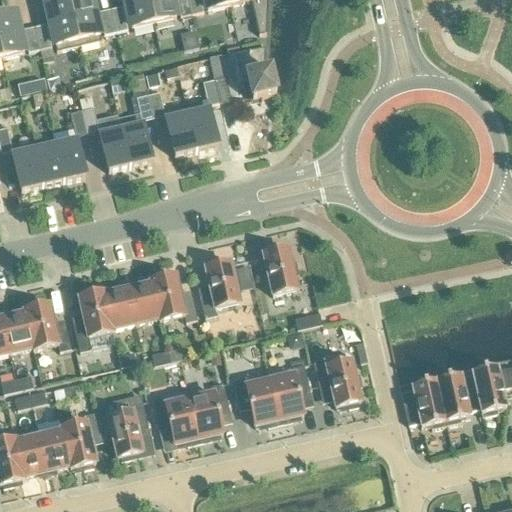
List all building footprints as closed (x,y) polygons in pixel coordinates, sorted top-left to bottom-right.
[(153,30),(146,0),(122,0),(130,35),(153,30)] [(146,0),(153,30),(175,24),(169,0),(146,0)] [(191,21),(186,0),(177,0),(174,1),(179,24),(191,21)] [(198,0),(186,0),(191,21),(203,19),(198,0)] [(202,0),(206,17),(229,12),(225,0),(202,0)] [(225,0),(229,12),(250,7),(258,41),(265,40),(267,0),(225,0)] [(79,1),(67,4),(78,53),(101,48),(90,1),(80,3),(79,1)] [(78,53),(67,4),(55,6),(55,9),(45,11),(56,58),(78,53)] [(122,13),(110,16),(115,39),(127,36),(122,13)] [(115,39),(110,16),(98,18),(104,42),(115,39)] [(3,18),(0,19),(0,60),(1,65),(23,59),(14,18),(4,21),(3,18)] [(34,33),(39,56),(40,56),(43,69),(54,66),(46,30),(34,33)] [(28,59),(39,56),(34,33),(22,36),(28,59)] [(235,60),(241,86),(247,85),(252,107),(275,102),(270,78),(263,80),(265,53),(235,60)] [(225,84),(220,62),(209,65),(214,87),(225,84)] [(61,95),(58,83),(46,86),(49,97),(61,95)] [(225,84),(214,87),(219,110),(230,108),(225,84)] [(46,97),(44,85),(34,88),(37,99),(46,97)] [(184,111),(187,122),(195,159),(217,154),(207,113),(219,110),(214,87),(202,89),(206,107),(184,111)] [(157,99),(155,89),(147,90),(149,101),(157,99)] [(10,106),(8,95),(0,97),(3,108),(10,106)] [(32,101),(34,114),(45,112),(42,99),(32,101)] [(159,100),(147,102),(153,125),(164,123),(159,100)] [(153,125),(147,102),(136,105),(141,128),(153,125)] [(93,115),(81,117),(86,141),(98,138),(93,115)] [(86,141),(81,117),(69,120),(75,143),(86,141)] [(195,159),(187,122),(165,127),(174,164),(195,159)] [(142,132),(120,137),(129,174),(151,169),(142,132)] [(0,136),(0,160),(12,158),(6,135),(0,136)] [(129,174),(120,137),(99,142),(107,180),(129,174)] [(76,147),(54,152),(63,190),(84,185),(76,147)] [(54,152),(33,157),(42,195),(63,190),(54,152)] [(42,195),(33,157),(12,162),(20,200),(42,195)] [(274,259),(262,262),(272,303),(297,297),(293,283),(298,282),(295,269),(291,270),(287,256),(285,257),(284,253),(273,255),(274,259)] [(216,273),(204,275),(209,299),(198,301),(204,325),(215,323),(214,316),(239,310),(229,270),(226,270),(225,266),(215,268),(216,273)] [(248,273),(236,276),(240,297),(252,294),(248,273)] [(149,288),(150,291),(151,290),(159,326),(158,326),(159,329),(183,323),(185,330),(196,327),(191,303),(180,306),(175,282),(172,283),(171,279),(160,281),(161,285),(149,288)] [(151,290),(150,291),(127,296),(135,332),(158,326),(159,326),(151,290)] [(127,296),(104,301),(103,301),(112,337),(135,332),(127,296)] [(268,296),(247,297),(249,318),(269,316),(268,296)] [(103,301),(104,301),(103,299),(91,302),(90,297),(80,300),(81,304),(78,305),(83,328),(72,330),(79,359),(91,357),(88,345),(113,339),(112,337),(103,301)] [(23,317),(24,320),(33,355),(32,356),(32,358),(57,352),(59,359),(70,356),(65,332),(54,335),(48,312),(45,312),(44,308),(34,310),(35,315),(23,317)] [(24,320),(1,325),(9,361),(32,356),(33,355),(24,320)] [(294,326),(297,337),(321,332),(319,321),(294,326)] [(1,325),(0,325),(0,362),(9,361),(1,325)] [(360,370),(367,369),(364,354),(357,355),(360,370)] [(151,362),(154,374),(169,370),(166,359),(151,362)] [(209,361),(211,372),(222,370),(220,359),(209,361)] [(322,364),(323,368),(313,370),(319,394),(330,392),(335,415),(347,412),(348,416),(358,414),(357,410),(360,409),(357,395),(361,394),(358,382),(354,383),(351,368),(350,368),(349,362),(345,359),(322,364)] [(118,363),(120,375),(135,372),(133,360),(118,363)] [(293,382),(269,387),(279,432),(292,429),(291,425),(303,422),(298,399),(309,396),(303,372),(292,375),(293,382)] [(511,394),(511,374),(497,378),(496,374),(471,380),(472,384),(479,416),(481,425),(497,421),(496,417),(506,415),(501,397),(511,394)] [(30,383),(15,387),(18,399),(32,395),(30,383)] [(468,419),(479,416),(472,384),(460,387),(460,383),(435,388),(446,433),(461,430),(460,426),(469,423),(468,419)] [(279,432),(269,387),(245,393),(243,386),(232,389),(238,413),(249,410),(254,433),(266,431),(267,435),(279,432)] [(18,399),(15,387),(0,390),(3,402),(18,399)] [(431,437),(446,433),(435,388),(411,394),(414,406),(402,408),(408,433),(419,430),(420,435),(430,433),(431,437)] [(212,400),(188,406),(199,451),(211,448),(210,444),(222,441),(217,418),(228,415),(222,391),(211,393),(212,400)] [(76,404),(74,393),(64,395),(67,406),(76,404)] [(43,399),(29,403),(31,414),(46,411),(43,399)] [(31,414),(29,403),(14,406),(17,418),(31,414)] [(199,451),(188,406),(164,411),(163,404),(151,407),(157,431),(168,429),(173,452),(185,449),(186,454),(199,451)] [(107,425),(116,465),(119,465),(120,469),(130,467),(129,462),(142,460),(136,436),(147,434),(142,410),(130,412),(132,419),(107,425)] [(60,435),(61,438),(70,474),(69,474),(70,476),(82,473),(83,478),(93,475),(92,471),(95,470),(90,447),(101,445),(95,420),(84,423),(85,430),(60,435)] [(61,438),(38,443),(46,479),(69,474),(70,474),(61,438)] [(38,443),(15,448),(14,449),(23,485),(23,484),(46,479),(38,443)] [(14,449),(15,448),(14,446),(0,449),(0,492),(2,492),(2,496),(13,494),(12,490),(24,487),(23,484),(23,485),(14,449)]
